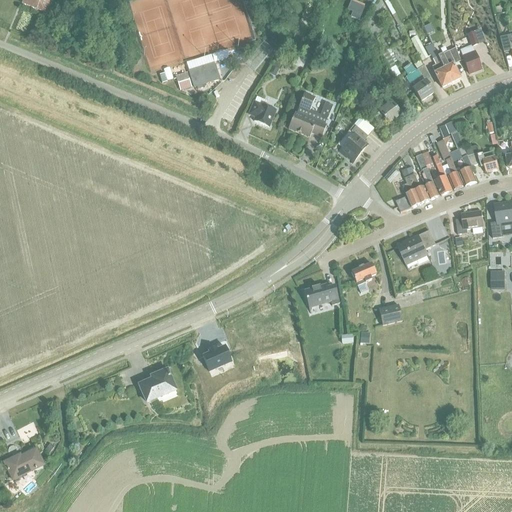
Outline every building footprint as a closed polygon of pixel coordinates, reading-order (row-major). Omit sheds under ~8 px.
[(23,0),(21,5),(36,11),(45,14),(49,2),(50,0),(23,0)] [(353,0),(349,14),(362,18),(367,3),(358,0),(353,0)] [(378,0),(365,25),(369,31),(385,6),(381,0),(378,0)] [(383,0),(398,28),(402,25),(388,0),(383,0)] [(433,23),(427,25),(430,42),(437,40),(433,23)] [(468,37),(472,46),(473,48),(478,46),(474,35),(468,37)] [(511,35),(500,39),(504,54),(511,52),(511,35)] [(410,41),(422,62),(428,59),(416,37),(410,41)] [(436,54),(433,48),(432,45),(425,49),(429,57),(431,57),(436,66),(431,68),(442,89),(451,85),(438,58),(436,54)] [(473,48),(472,46),(460,51),(470,76),(482,71),(473,48)] [(450,52),(438,58),(451,85),(460,80),(453,66),(461,62),(456,50),(450,53),(450,52)] [(405,78),(413,90),(421,103),(433,95),(426,83),(431,80),(419,62),(413,66),(417,71),(415,72),(411,64),(403,70),(407,77),(405,78)] [(202,86),(219,81),(214,65),(189,72),(194,88),(195,91),(203,89),(202,86)] [(269,75),(275,78),(279,70),(273,67),(269,75)] [(378,67),(369,73),(366,69),(358,75),(361,79),(359,81),(363,86),(382,72),(378,67)] [(177,84),(180,92),(191,88),(189,80),(177,84)] [(299,108),(300,108),(297,115),(295,114),(289,130),(310,139),(312,135),(322,139),(327,127),(325,126),(327,119),(328,120),(333,107),(326,104),(321,116),(310,112),(316,99),(305,95),(299,108)] [(254,122),(269,128),(276,112),(261,105),(261,106),(254,103),(249,116),(255,118),(254,122)] [(383,118),(389,126),(401,117),(391,104),(385,109),(381,103),(369,113),(377,122),(383,118)] [(362,116),(356,124),(371,135),(377,127),(362,116)] [(368,138),(355,127),(351,133),(354,135),(339,153),(353,164),(368,146),(363,143),(368,138)] [(464,149),(462,144),(457,132),(452,135),(459,151),(464,149)] [(444,142),(437,144),(445,163),(446,162),(453,176),(449,178),(454,192),(464,188),(444,142)] [(468,157),(472,167),(480,165),(481,169),(485,168),(487,175),(499,171),(496,158),(495,158),(494,153),(478,157),(478,155),(476,149),(466,152),(468,157)] [(423,156),(427,167),(433,164),(428,153),(423,156)] [(425,188),(431,202),(440,198),(434,184),(427,167),(423,156),(416,158),(422,173),(423,172),(429,186),(425,188)] [(434,159),(442,180),(435,183),(441,197),(452,193),(446,178),(438,157),(434,159)] [(472,168),(472,167),(468,157),(462,159),(467,171),(460,174),(466,188),(477,184),(474,177),(476,176),(472,168)] [(421,206),(416,192),(405,167),(402,168),(404,171),(402,173),(407,185),(403,187),(406,196),(407,198),(402,201),(407,212),(412,209),(412,210),(421,206)] [(425,188),(421,190),(415,176),(412,168),(407,170),(405,167),(416,192),(421,206),(431,202),(425,188)] [(491,224),(493,240),(503,239),(501,226),(511,224),(511,203),(494,206),(497,223),(491,224)] [(456,221),(458,236),(468,235),(467,231),(484,229),(482,213),(462,216),(462,221),(456,221)] [(426,251),(436,246),(430,232),(413,240),(412,241),(412,242),(398,248),(405,265),(428,255),(426,251)] [(370,278),(376,276),(371,265),(351,274),(357,288),(358,287),(365,284),(372,281),(370,278)] [(504,273),(492,273),(492,291),(504,291),(504,273)] [(365,284),(358,287),(361,294),(368,291),(365,284)] [(332,307),(339,305),(335,288),(328,290),(327,286),(320,288),(319,287),(311,289),(312,290),(304,293),(309,309),(330,303),(332,307)] [(378,311),(382,327),(402,323),(398,307),(378,311)] [(361,333),(360,344),(369,345),(370,334),(361,333)] [(352,336),(341,336),(342,345),(353,344),(352,336)] [(288,341),(244,353),(247,365),(290,354),(288,341)] [(225,347),(202,357),(209,373),(232,363),(225,347)] [(139,386),(146,403),(176,390),(167,371),(151,378),(153,381),(139,386)] [(22,477),(44,466),(36,450),(15,460),(14,459),(4,464),(11,477),(20,473),(22,477)]
